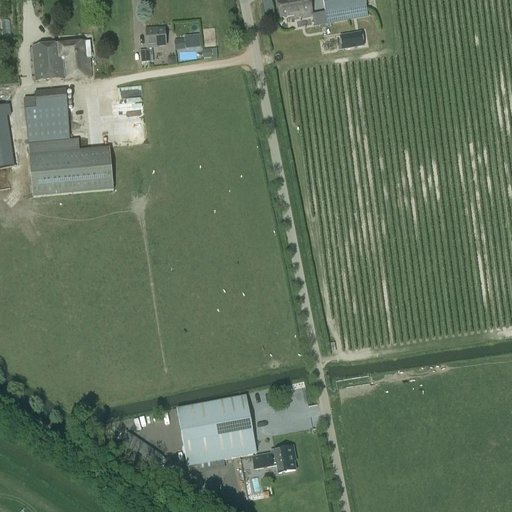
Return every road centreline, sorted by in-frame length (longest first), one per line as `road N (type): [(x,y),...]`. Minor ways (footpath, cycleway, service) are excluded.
road 1 (unclassified): [(345,511),(238,0)]
road 2 (unclassified): [(162,511),(0,400)]
